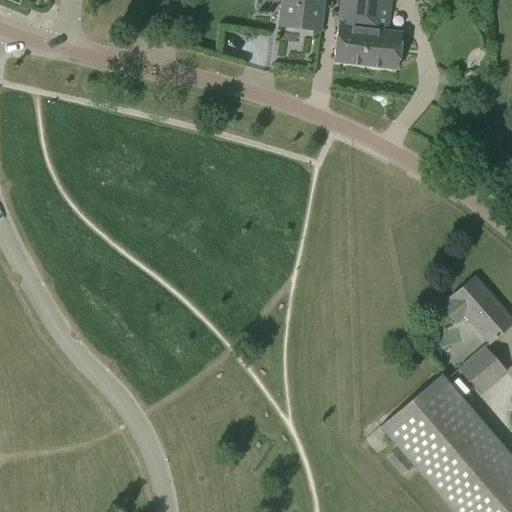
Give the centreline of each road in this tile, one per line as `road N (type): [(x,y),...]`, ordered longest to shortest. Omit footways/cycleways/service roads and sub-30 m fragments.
road 1 (residential): [(511,233),(443,181),(324,119),(269,97),(65,50)]
road 2 (residential): [(167,511),(135,419),(50,317),(0,222)]
